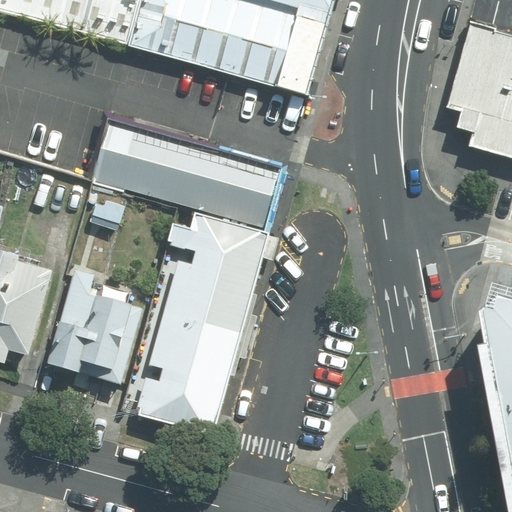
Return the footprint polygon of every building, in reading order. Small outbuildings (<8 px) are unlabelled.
[(0,0),(0,6),(126,41),(137,0),(0,0)] [(137,0),(126,41),(302,91),(328,0),(137,0)] [(511,30),(472,19),(446,108),(455,111),(451,126),(471,132),(467,147),(511,159),(511,30)] [(281,170),(109,120),(93,176),(265,225),(281,170)] [(99,200),(93,217),(119,226),(125,209),(99,200)] [(271,234),(194,212),(135,413),(213,435),(271,234)] [(54,269),(0,253),(0,363),(7,366),(11,350),(30,355),(54,269)] [(99,276),(75,269),(47,365),(123,387),(145,309),(94,294),(99,276)] [(511,310),(500,307),(497,320),(484,324),(511,467),(511,310)]
